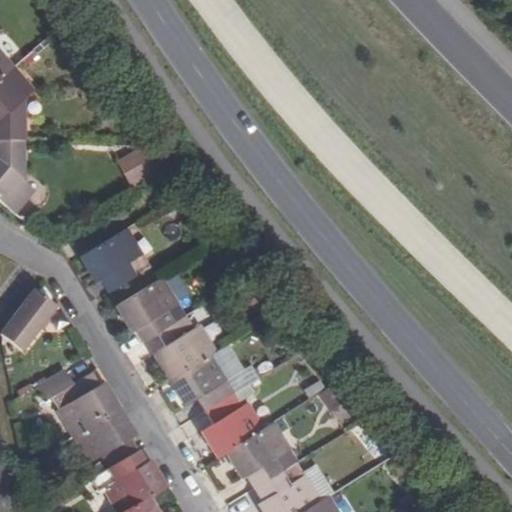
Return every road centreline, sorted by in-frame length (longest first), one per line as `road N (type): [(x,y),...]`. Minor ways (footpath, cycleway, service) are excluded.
road 1 (primary): [(150,0),(309,219),(511,454)]
road 2 (residential): [(203,511),(85,312),(50,267),(0,236)]
road 3 (primary): [(511,100),(415,0)]
